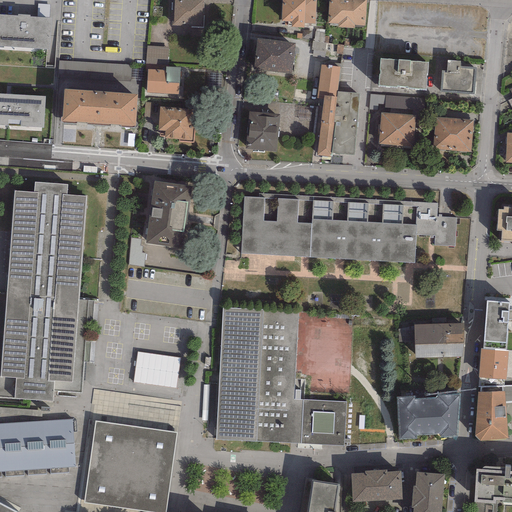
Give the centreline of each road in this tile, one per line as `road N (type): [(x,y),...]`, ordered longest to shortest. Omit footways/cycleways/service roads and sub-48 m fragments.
road 1 (residential): [(484,184),(463,447)]
road 2 (residential): [(226,169),(484,184)]
road 3 (residential): [(0,152),(226,169)]
road 4 (residential): [(498,1),(484,184)]
road 5 (residential): [(243,0),(226,169)]
road 6 (residential): [(300,453),(463,447)]
